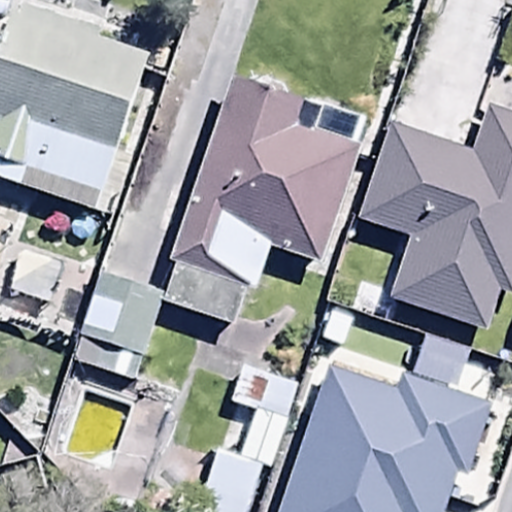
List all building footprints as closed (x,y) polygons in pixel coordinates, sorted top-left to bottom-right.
[(0,192),(96,225),(150,65),(13,19),(0,56),(0,192)] [(268,261),(321,277),(366,131),(227,89),(161,305),(158,314),(226,335),(236,301),(254,306),(268,261)] [(473,166),(388,135),(357,231),(408,248),(386,313),(482,344),(497,299),(511,304),(511,128),(488,120),(473,166)] [(158,314),(161,305),(97,284),(69,370),(133,391),(158,314)] [(196,511),(246,511),(260,475),(272,481),(301,394),(242,375),(196,511)]
